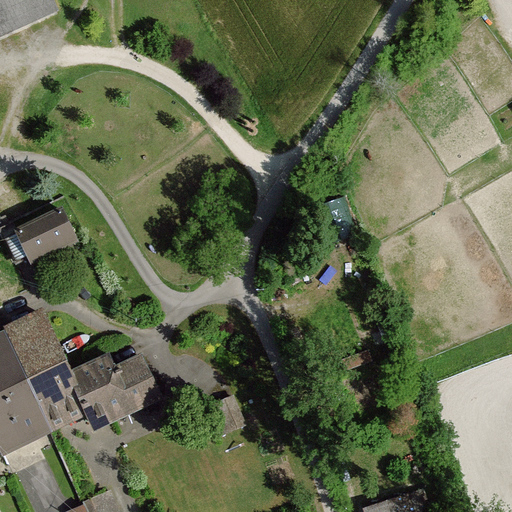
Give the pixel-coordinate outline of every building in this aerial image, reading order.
[(0,0),(0,36),(57,11),(51,0),(0,0)] [(61,208),(16,229),(31,261),(76,239),(61,208)] [(8,331),(0,334),(0,447),(1,447),(3,452),(87,409),(94,426),(159,396),(140,357),(115,369),(108,356),(69,373),(43,311),(6,328),(8,331)] [(245,425),(234,398),(214,406),(225,433),(245,425)] [(120,511),(110,489),(84,500),(89,511),(120,511)] [(430,511),(424,491),(367,509),(368,511),(430,511)] [(87,511),(83,503),(70,510),(70,511),(87,511)]
